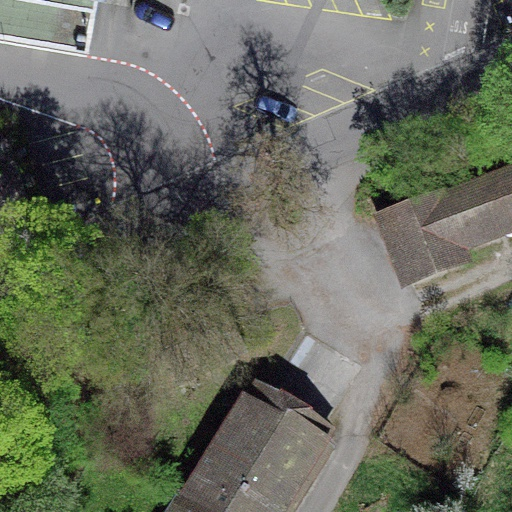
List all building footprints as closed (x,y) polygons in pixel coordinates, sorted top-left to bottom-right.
[(0,0),(0,32),(88,47),(95,0),(0,0)] [(511,179),(388,226),(399,253),(409,281),(456,264),(451,250),(511,227),(511,179)] [(214,309),(159,333),(179,378),(207,366),(234,354),(214,309)] [(174,511),(271,511),(316,441),(259,406),(197,506),(183,498),(174,511)] [(0,434),(0,492),(15,501),(40,457),(0,434)]
